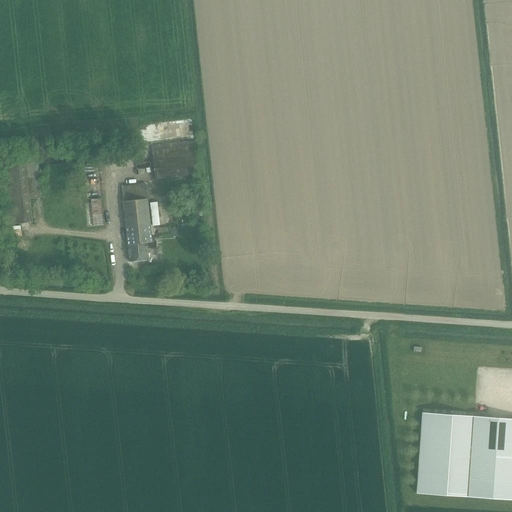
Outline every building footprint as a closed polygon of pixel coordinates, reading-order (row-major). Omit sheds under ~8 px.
[(156,180),(198,175),(194,140),(151,145),(156,180)] [(9,225),(33,222),(25,158),(2,161),(9,225)] [(152,241),(147,199),(145,184),(122,187),(123,202),(130,263),(149,261),(147,249),(157,248),(156,241),(152,241)] [(179,196),(183,228),(204,225),(200,193),(179,196)] [(87,227),(103,226),(100,199),(91,199),(91,203),(85,204),(87,227)] [(179,236),(178,228),(170,229),(171,237),(179,236)] [(472,418),(472,417),(422,413),(416,494),(467,497),(472,418)] [(467,497),(466,498),(511,500),(511,419),(472,418),(467,497)]
